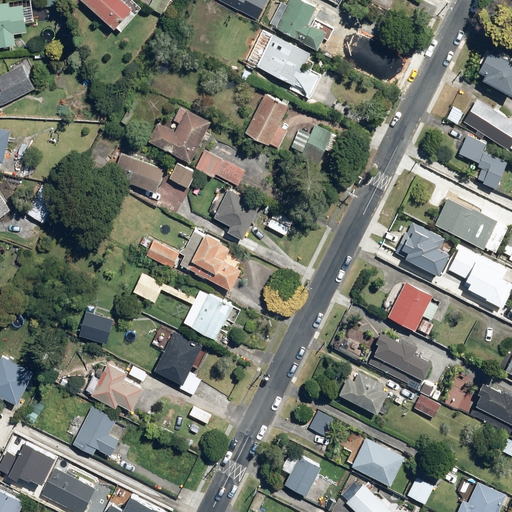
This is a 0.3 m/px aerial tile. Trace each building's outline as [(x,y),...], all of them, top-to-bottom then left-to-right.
[(116,0),(80,0),(79,2),(111,32),(129,13),(116,0)] [(169,0),(150,0),(146,7),(159,16),(169,0)] [(297,40),(315,51),(325,35),(307,24),(317,5),(305,0),(287,0),(274,28),(297,40)] [(9,6),(0,5),(0,49),(10,49),(10,37),(23,36),(23,24),(23,6),(13,6),(9,6)] [(265,51),(256,67),(290,86),(307,57),(274,39),(276,36),(259,26),(250,42),(265,51)] [(336,45),(327,40),(321,52),(330,57),(336,45)] [(474,80),(506,96),(511,83),(511,63),(489,51),(474,80)] [(0,104),(28,92),(16,67),(0,74),(0,104)] [(243,134),(267,146),(284,110),(260,98),(243,134)] [(511,123),(477,100),(462,121),(502,148),(506,142),(511,145),(511,123)] [(461,110),(451,105),(445,118),(455,123),(461,110)] [(157,123),(146,142),(188,164),(199,145),(197,144),(208,122),(183,110),(173,131),(157,123)] [(0,161),(4,162),(10,129),(0,127),(0,161)] [(291,148),(302,153),(299,162),(315,169),(330,134),(314,127),(310,136),(298,131),(291,148)] [(476,182),(491,189),(503,162),(488,156),(480,152),(483,144),(464,136),(455,154),(471,162),(470,165),(482,170),(476,182)] [(204,150),(195,167),(234,187),(243,169),(204,150)] [(121,155),(113,178),(153,193),(161,170),(121,155)] [(175,165),(168,179),(186,188),(193,174),(175,165)] [(58,196),(40,186),(24,215),(42,224),(58,196)] [(214,223),(242,236),(256,206),(228,193),(214,223)] [(0,194),(0,215),(11,207),(0,194)] [(444,200),(433,228),(488,250),(499,223),(444,200)] [(272,209),(267,217),(288,228),(292,220),(272,209)] [(183,256),(178,266),(226,291),(236,270),(222,263),(229,247),(195,230),(183,256)] [(154,241),(147,255),(168,267),(175,253),(154,241)] [(419,249),(409,269),(457,293),(461,284),(462,284),(466,275),(467,272),(472,260),(443,248),(438,258),(419,249)] [(490,261),(483,273),(502,283),(509,271),(490,261)] [(141,270),(130,293),(153,303),(164,281),(141,270)] [(400,280),(382,316),(413,331),(431,294),(400,280)] [(184,325),(211,338),(227,304),(200,291),(184,325)] [(484,297),(473,291),(467,300),(479,307),(484,297)] [(84,312),(78,337),(102,343),(109,318),(84,312)] [(173,331),(152,371),(181,386),(202,347),(173,331)] [(466,366),(391,331),(381,352),(457,387),(466,366)] [(511,345),(511,346),(498,370),(511,377),(511,345)] [(3,352),(0,358),(0,396),(16,405),(36,370),(3,352)] [(355,361),(342,393),(382,408),(394,376),(355,361)] [(111,403),(128,412),(140,389),(123,381),(126,374),(104,363),(87,395),(110,406),(111,403)] [(147,373),(132,366),(128,375),(143,382),(147,373)] [(511,386),(489,376),(477,401),(511,418),(511,386)] [(424,395),(421,406),(437,412),(440,401),(424,395)] [(211,414),(193,405),(187,416),(206,425),(211,414)] [(107,455),(115,440),(104,435),(112,420),(89,407),(70,443),(93,456),(96,450),(107,455)] [(311,424),(327,432),(335,418),(319,409),(311,424)] [(406,454),(368,436),(355,464),(393,482),(406,454)] [(290,479),(311,490),(326,463),(305,451),(290,479)] [(56,466),(44,492),(89,511),(100,511),(111,490),(56,466)] [(419,475),(411,493),(428,501),(436,483),(419,475)] [(499,511),(509,493),(479,480),(464,511),(499,511)] [(350,502),(361,511),(415,511),(416,511),(396,510),(366,483),(350,502)] [(0,489),(0,511),(15,511),(22,501),(0,489)]
